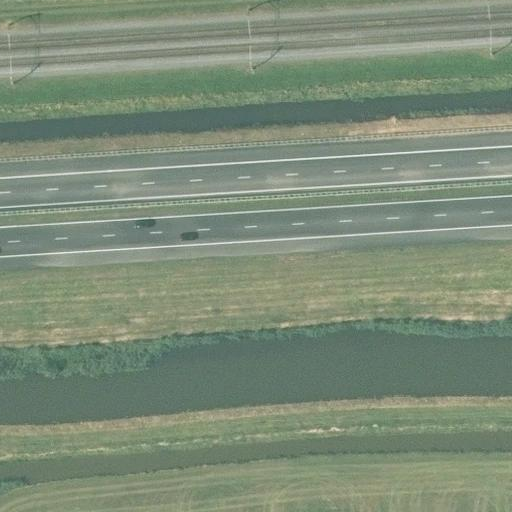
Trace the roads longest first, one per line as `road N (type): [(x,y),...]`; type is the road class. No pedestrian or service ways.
road 1 (motorway): [(511,161),(0,194)]
road 2 (motorway): [(0,244),(511,211)]
